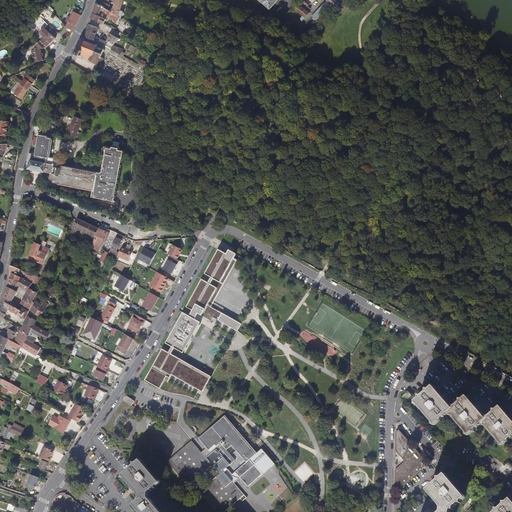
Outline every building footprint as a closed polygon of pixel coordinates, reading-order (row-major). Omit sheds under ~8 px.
[(121,17),(122,18),(124,12),(121,10),(124,0),(116,0),(113,12),(121,17)] [(259,0),(270,9),(278,0),(277,0),(259,0)] [(343,0),(327,0),(313,17),(321,25),(343,0)] [(372,0),(362,0),(335,31),(341,37),(373,1),(372,0)] [(102,2),(100,5),(103,6),(110,10),(112,6),(102,2)] [(100,5),(95,3),(92,14),(100,17),(98,22),(104,24),(106,20),(103,18),(104,16),(100,14),(102,11),(106,13),(115,19),(114,21),(118,23),(121,17),(113,12),(110,10),(103,6),(100,5)] [(297,3),(292,8),(306,18),(310,13),(297,3)] [(67,27),(73,31),(81,16),(82,15),(80,15),(81,12),(76,9),(72,18),(69,16),(66,21),(69,23),(67,27)] [(100,17),(92,14),(91,19),(98,22),(100,17)] [(90,25),(86,37),(99,43),(106,47),(108,42),(107,41),(96,37),(99,28),(90,25)] [(41,40),(40,40),(47,47),(56,38),(49,33),(44,28),(40,33),(41,34),(44,37),(41,40)] [(119,38),(111,33),(107,41),(109,41),(108,42),(106,47),(112,50),(121,55),(123,56),(125,53),(122,51),(123,49),(114,46),(119,38)] [(80,40),(80,41),(81,41),(78,48),(76,47),(75,49),(77,50),(76,52),(74,52),(73,53),(75,54),(74,55),(75,56),(76,54),(79,56),(78,57),(79,58),(81,55),(99,67),(104,59),(101,57),(104,50),(98,46),(99,43),(86,37),(86,38),(84,38),(83,39),(83,40),(82,39),(81,40),(80,40)] [(40,40),(31,47),(33,54),(35,62),(43,60),(43,58),(44,55),(43,53),(42,53),(41,49),(46,48),(47,47),(40,40)] [(60,57),(65,45),(60,43),(55,55),(60,57)] [(19,74),(11,77),(18,82),(23,76),(19,74)] [(25,79),(21,84),(29,90),(37,95),(39,91),(32,86),(36,80),(28,75),(27,77),(25,76),(24,78),(25,79)] [(21,84),(19,83),(12,92),(14,93),(21,84)] [(29,90),(21,84),(14,93),(22,99),(29,90)] [(15,98),(8,109),(26,119),(28,114),(18,108),(21,102),(15,98)] [(67,136),(68,136),(75,139),(83,120),(75,116),(67,136)] [(0,120),(0,134),(6,136),(9,122),(0,120)] [(94,190),(93,195),(92,197),(111,200),(113,201),(122,158),(123,152),(118,151),(118,149),(112,148),(112,150),(107,149),(106,155),(106,156),(103,172),(100,174),(100,176),(96,175),(97,174),(62,167),(63,161),(49,158),(52,139),(48,138),(48,137),(39,135),(35,158),(33,158),(33,160),(31,160),(29,171),(43,174),(43,172),(45,173),(52,174),(51,179),(55,179),(54,182),(94,190)] [(21,203),(20,205),(24,211),(31,207),(37,209),(40,202),(30,198),(21,203)] [(92,248),(100,228),(77,219),(69,237),(78,241),(80,236),(78,235),(79,231),(93,237),(91,242),(89,241),(87,246),(92,248)] [(109,230),(100,226),(100,228),(92,248),(91,248),(101,253),(105,244),(109,234),(108,233),(109,230)] [(114,257),(115,256),(117,252),(122,240),(116,238),(109,253),(109,255),(114,257)] [(35,244),(29,259),(43,265),(50,249),(45,247),(47,243),(42,242),(40,246),(35,244)] [(173,245),(168,254),(171,256),(177,260),(183,250),(173,245)] [(120,253),(118,256),(129,261),(133,251),(123,246),(120,253)] [(156,254),(144,248),(139,259),(150,265),(156,254)] [(222,282),(238,260),(235,258),(238,253),(233,251),(231,249),(228,254),(220,249),(206,273),(212,277),(209,282),(203,279),(187,307),(194,310),(190,316),(184,313),(167,343),(173,347),(169,353),(163,349),(146,380),(161,389),(169,373),(204,392),(212,377),(171,354),(175,348),(184,353),(202,322),(196,319),(199,313),(203,315),(209,305),(218,288),(211,284),(215,278),(222,282)] [(106,261),(109,255),(109,253),(104,251),(101,258),(106,261)] [(177,260),(171,256),(164,269),(172,274),(180,261),(177,260)] [(209,305),(212,306),(238,260),(222,282),(215,278),(211,284),(218,288),(209,305)] [(11,267),(10,274),(12,275),(10,279),(20,283),(22,279),(22,278),(18,276),(21,271),(11,267)] [(26,273),(21,271),(18,276),(22,278),(22,279),(30,282),(32,277),(25,274),(26,273)] [(158,273),(150,287),(160,292),(164,286),(165,287),(169,279),(158,273)] [(32,277),(30,282),(32,284),(33,283),(39,286),(41,278),(33,275),(32,277)] [(131,280),(122,275),(116,286),(125,291),(131,280)] [(8,282),(8,284),(17,288),(18,287),(20,283),(10,279),(8,282)] [(20,283),(18,287),(28,292),(29,289),(32,284),(30,282),(22,279),(20,283)] [(8,287),(3,296),(13,301),(17,292),(8,287)] [(29,289),(28,292),(26,295),(34,299),(39,291),(34,288),(32,291),(29,289)] [(49,291),(46,289),(39,304),(41,306),(44,301),(46,298),(49,291)] [(156,296),(150,292),(142,306),(151,312),(159,298),(156,296)] [(3,296),(1,302),(10,305),(13,307),(15,308),(17,305),(12,302),(13,301),(3,296)] [(24,298),(21,304),(27,308),(30,310),(34,303),(33,302),(24,298)] [(36,316),(41,318),(49,305),(44,301),(41,306),(36,316)] [(109,301),(100,318),(108,322),(116,308),(115,308),(116,304),(109,301)] [(1,302),(0,304),(0,306),(8,311),(8,310),(10,311),(13,307),(10,305),(1,302)] [(37,302),(31,312),(36,316),(41,306),(39,304),(37,302)] [(92,310),(94,311),(96,304),(90,302),(89,303),(88,302),(86,307),(92,310)] [(17,305),(15,308),(24,313),(27,314),(29,311),(19,306),(17,305)] [(212,320),(214,317),(218,310),(212,306),(209,305),(203,315),(212,320)] [(0,306),(0,312),(6,315),(8,311),(0,306)] [(13,307),(10,311),(22,318),(24,313),(15,308),(13,307)] [(219,320),(239,331),(243,324),(223,312),(218,310),(214,317),(219,320)] [(143,319),(135,314),(127,328),(138,334),(143,323),(144,324),(146,320),(143,319)] [(40,339),(52,345),(53,342),(48,338),(50,334),(35,325),(37,322),(28,317),(24,324),(32,329),(33,329),(31,333),(41,338),(40,339)] [(81,317),(77,326),(82,328),(86,319),(81,317)] [(104,324),(93,318),(84,334),(95,340),(104,324)] [(17,330),(20,332),(28,336),(29,336),(32,329),(24,324),(22,328),(19,326),(17,330)] [(12,331),(9,330),(5,337),(12,341),(16,333),(12,331)] [(14,342),(23,347),(26,340),(28,336),(20,332),(14,342)] [(126,354),(135,339),(126,334),(118,350),(126,354)] [(0,355),(2,357),(6,359),(8,356),(11,358),(13,355),(9,353),(9,355),(4,352),(8,345),(18,350),(20,346),(10,341),(4,338),(0,336),(0,355)] [(26,340),(23,347),(34,352),(33,353),(37,355),(41,349),(34,344),(33,343),(26,340)] [(102,356),(97,366),(98,367),(107,371),(112,361),(102,356)] [(107,371),(98,367),(93,377),(102,381),(105,375),(106,375),(108,372),(107,371)] [(9,383),(13,386),(20,374),(15,372),(9,383)] [(41,375),(37,383),(44,386),(48,379),(41,375)] [(9,383),(4,380),(2,384),(10,389),(10,388),(18,392),(19,389),(13,386),(9,383)] [(59,381),(53,391),(55,392),(62,396),(68,386),(59,381)] [(95,400),(99,389),(89,385),(84,397),(95,400)] [(511,421),(510,419),(500,408),(497,411),(494,410),(494,413),(489,417),(487,417),(486,419),(477,408),(467,397),(464,401),(461,400),(461,403),(456,407),(454,407),(453,410),(453,409),(443,398),(439,394),(434,388),(430,391),(428,391),(428,393),(423,397),(420,397),(420,400),(417,403),(435,425),(439,421),(442,422),(442,419),(447,415),(449,415),(449,412),(468,434),(472,431),(475,432),(475,429),(480,425),(482,425),(482,422),(502,444),(505,441),(508,441),(508,439),(511,435),(511,421)] [(401,397),(404,401),(411,396),(408,392),(401,397)] [(127,396),(124,401),(131,406),(134,401),(127,396)] [(75,412),(79,406),(69,400),(62,413),(73,420),(77,413),(75,412)] [(71,420),(60,415),(59,417),(54,415),(49,424),(64,432),(71,420)] [(237,433),(255,453),(232,427),(231,425),(231,424),(225,417),(210,430),(211,431),(219,425),(221,426),(222,426),(223,426),(223,425),(224,425),(226,425),(227,425),(228,426),(229,426),(230,426),(230,427),(236,434),(237,433)] [(21,437),(25,428),(15,423),(13,427),(8,425),(7,428),(4,427),(2,434),(6,436),(8,432),(12,434),(21,437)] [(249,488),(275,464),(263,450),(257,455),(255,453),(237,433),(236,434),(230,427),(230,426),(229,426),(228,426),(227,425),(226,425),(224,425),(223,425),(223,426),(222,426),(221,426),(219,425),(211,431),(210,430),(199,440),(205,446),(203,447),(206,449),(202,453),(192,441),(168,462),(188,486),(213,465),(220,474),(200,492),(216,511),(224,511),(240,499),(243,501),(247,498),(234,483),(240,478),(249,488)] [(399,431),(396,432),(396,451),(405,461),(395,470),(395,487),(399,489),(425,466),(425,460),(399,431)] [(44,447),(39,457),(50,462),(52,458),(51,458),(54,451),(44,447)] [(161,484),(142,461),(139,464),(136,464),(136,467),(131,471),(129,471),(128,473),(125,476),(134,487),(137,490),(144,498),(135,505),(140,511),(161,511),(147,496),(150,496),(150,493),(155,489),(157,489),(157,487),(161,484)] [(42,462),(39,468),(45,470),(47,464),(42,462)] [(40,478),(31,475),(27,488),(33,490),(34,487),(36,487),(40,478)] [(442,507),(442,509),(445,509),(447,511),(450,511),(451,509),(454,509),(454,507),(459,503),(461,503),(461,501),(465,497),(446,475),(442,478),(440,478),(440,481),(435,485),(432,485),(432,487),(429,490),(442,507)] [(511,511),(511,500),(507,503),(505,503),(505,505),(500,509),(497,509),(497,511),(496,511),(511,511)]
